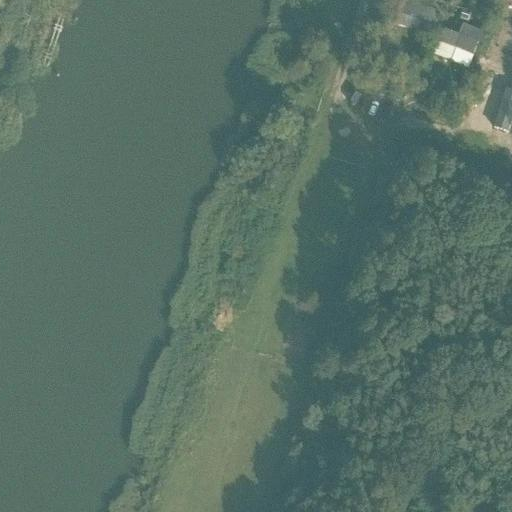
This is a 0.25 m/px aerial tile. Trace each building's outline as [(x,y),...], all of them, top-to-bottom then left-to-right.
[(455,0),(448,0),(447,5),(456,8),(458,1),(455,0)] [(403,2),(399,15),(435,26),(439,13),(403,2)] [(463,12),(460,20),(467,23),(470,14),(463,12)] [(444,29),(439,43),(473,57),(478,43),(482,44),(486,35),(463,26),(459,35),(444,29)] [(490,92),(478,125),(491,130),(503,97),(490,92)] [(505,137),(511,115),(511,104),(503,101),(492,133),(505,137)] [(330,223),(354,228),(368,167),(343,162),(330,223)]
